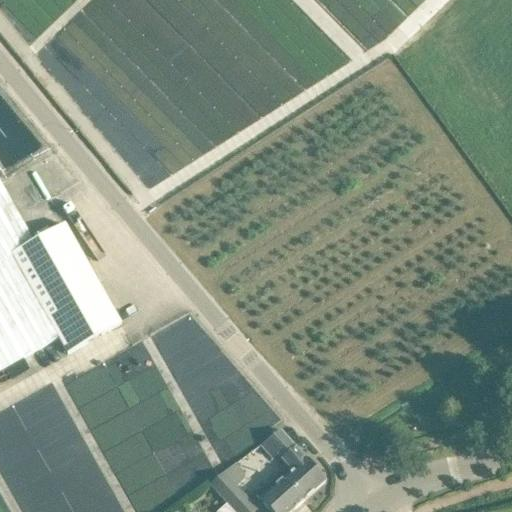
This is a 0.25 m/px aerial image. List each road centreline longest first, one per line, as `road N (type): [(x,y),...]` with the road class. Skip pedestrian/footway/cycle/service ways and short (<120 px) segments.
road 1 (unclassified): [(379,498),(334,457),(0,59)]
road 2 (tertiary): [(511,459),(379,498)]
